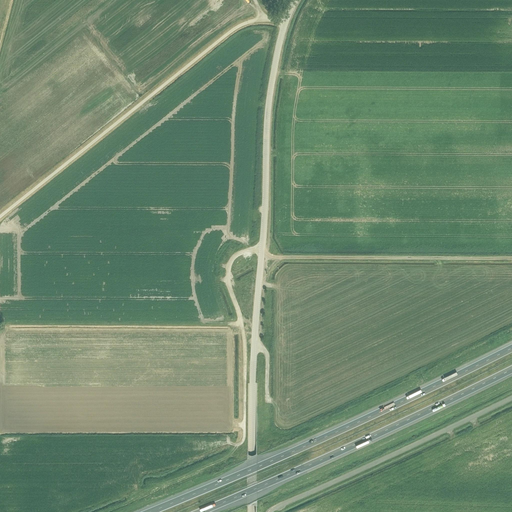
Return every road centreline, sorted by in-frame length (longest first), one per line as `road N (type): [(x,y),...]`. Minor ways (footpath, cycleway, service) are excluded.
road 1 (tertiary): [(251,511),(265,141),(286,20)]
road 2 (motorway): [(511,347),(150,511)]
road 3 (unclassified): [(0,215),(237,26),(286,20)]
road 4 (motorway): [(199,511),(511,368)]
road 5 (tertiary): [(271,511),(511,397)]
road 6 (track): [(261,256),(511,259)]
